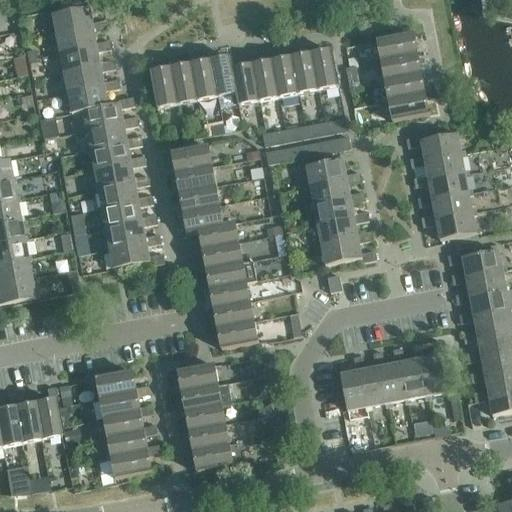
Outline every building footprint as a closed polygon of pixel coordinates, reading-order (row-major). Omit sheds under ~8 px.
[(54,17),(58,38),(94,31),(95,35),(109,33),(107,24),(93,26),(90,10),(54,17)] [(58,38),(62,58),(98,51),(99,55),(113,52),(111,43),(97,46),(95,35),(94,31),(58,38)] [(378,44),(382,65),(418,57),(415,37),(378,44)] [(62,58),(65,77),(102,70),(102,75),(116,72),(115,63),(101,66),(99,55),(98,51),(62,58)] [(332,53),(313,57),(320,94),(340,90),(335,65),(332,53)] [(313,57),(293,61),(300,97),(320,94),(313,57)] [(382,65),(386,84),(422,77),(418,57),(382,65)] [(232,60),(211,64),(218,101),(237,97),(238,97),(233,72),(235,72),(232,60)] [(293,61),(273,65),(280,101),(300,97),(293,61)] [(211,64),(191,68),(198,105),(218,101),(211,64)] [(273,65),(253,69),(260,105),(280,101),(273,65)] [(191,68),(171,72),(178,108),(198,105),(191,68)] [(253,69),(235,72),(233,72),(238,97),(237,97),(239,109),(260,105),(253,69)] [(65,77),(69,97),(105,90),(106,94),(120,92),(118,83),(105,85),(102,75),(102,70),(65,77)] [(178,108),(171,72),(152,75),(159,112),(178,108)] [(386,84),(389,104),(426,98),(422,77),(386,84)] [(73,117),(85,114),(121,107),(122,112),(136,109),(134,100),(119,103),(120,107),(109,109),(106,94),(105,90),(69,97),(73,117)] [(426,98),(389,104),(393,125),(430,118),(426,98)] [(85,114),(88,134),(125,127),(126,132),(139,129),(138,120),(124,122),(122,112),(121,107),(85,114)] [(340,136),(348,134),(346,121),(337,123),(340,136)] [(332,137),(340,136),(337,123),(329,125),(332,137)] [(323,139),(332,137),(329,125),(321,126),(323,139)] [(315,140),(323,139),(321,126),(313,128),(315,140)] [(88,134),(92,154),(129,147),(129,151),(143,149),(141,140),(128,142),(126,132),(125,127),(88,134)] [(307,142),(315,140),(313,128),(304,129),(307,142)] [(299,143),(307,142),(304,129),(296,131),(299,143)] [(290,145),(299,143),(296,131),(288,132),(290,145)] [(282,146),(290,145),(288,132),(280,134),(282,146)] [(274,148),(265,149),(266,152),(266,155),(275,154),(283,152),(291,151),(300,149),(308,148),(316,146),(324,144),(333,143),(341,141),(349,140),(349,137),(348,134),(340,136),(332,137),(323,139),(315,140),(307,142),(299,143),(290,145),(282,146),(274,148)] [(274,148),(282,146),(280,134),(271,135),(274,148)] [(265,149),(274,148),(271,135),(263,137),(265,149)] [(423,149),(425,159),(425,164),(462,157),(458,137),(423,144),(422,140),(407,142),(409,151),(423,149)] [(349,140),(341,141),(343,154),(352,152),(349,140)] [(341,141),(333,143),(335,156),(343,154),(341,141)] [(333,143),(324,144),(327,157),(335,156),(333,143)] [(324,144),(316,146),(319,159),(327,157),(324,144)] [(316,146),(308,148),(310,160),(319,159),(316,146)] [(92,154),(96,174),(132,167),(133,171),(147,168),(145,159),(131,162),(129,151),(129,147),(92,154)] [(308,148),(300,149),(302,162),(310,160),(308,148)] [(173,156),(177,176),(213,169),(210,149),(173,156)] [(300,149),(291,151),(294,163),(302,162),(300,149)] [(291,151),(283,152),(286,165),(294,163),(291,151)] [(283,152),(275,154),(277,166),(286,165),(283,152)] [(277,166),(275,154),(266,155),(269,168),(277,166)] [(426,169),(428,179),(429,184),(466,177),(462,157),(425,164),(425,159),(411,162),(413,171),(426,169)] [(307,170),(311,189),(348,182),(349,187),(362,185),(361,176),(347,178),(344,162),(307,170)] [(0,184),(12,183),(8,163),(0,164),(0,184)] [(96,174),(100,193),(136,186),(137,190),(151,188),(149,179),(135,181),(133,171),(132,167),(96,174)] [(177,176),(181,197),(217,190),(213,169),(177,176)] [(430,188),(432,199),(433,204),(470,197),(466,177),(429,184),(428,179),(415,182),(416,191),(430,188)] [(311,189),(315,209),(351,202),(352,207),(366,204),(364,195),(351,198),(349,187),(348,182),(311,189)] [(0,205),(16,202),(12,183),(0,184),(0,205)] [(100,193),(103,213),(140,206),(141,210),(154,207),(153,198),(139,201),(137,190),(136,186),(100,193)] [(181,197),(184,217),(221,210),(217,190),(181,197)] [(434,208),(436,219),(437,224),(473,217),(470,197),(433,204),(432,199),(418,202),(420,211),(434,208)] [(0,225),(20,222),(16,202),(0,205),(0,225)] [(315,209),(319,229),(355,222),(356,227),(370,224),(368,215),(354,218),(352,207),(351,202),(315,209)] [(103,213),(107,233),(144,226),(144,230),(158,227),(156,218),(143,221),(141,210),(140,206),(103,213)] [(188,237),(200,235),(200,234),(225,229),(225,228),(221,210),(184,217),(188,237)] [(437,224),(436,219),(422,221),(424,230),(438,228),(441,244),(477,237),(473,217),(437,224)] [(0,246),(23,242),(20,222),(0,225),(0,246)] [(319,229),(323,249),(359,242),(360,246),(374,244),(372,235),(358,237),(356,227),(355,222),(319,229)] [(107,233),(111,252),(147,245),(148,249),(162,247),(160,238),(146,240),(144,230),(144,226),(107,233)] [(200,235),(203,253),(240,246),(236,226),(225,228),(225,229),(200,234),(200,235)] [(0,267),(27,262),(23,242),(0,246),(0,267)] [(359,242),(323,249),(326,269),(362,262),(363,266),(377,263),(376,254),(362,257),(360,246),(359,242)] [(147,245),(111,252),(114,272),(150,265),(151,269),(165,266),(164,257),(150,260),(148,249),(147,245)] [(287,257),(285,245),(273,247),(276,259),(287,257)] [(203,253),(207,273),(244,266),(240,246),(203,253)] [(464,266),(466,276),(467,281),(503,274),(500,254),(464,260),(463,256),(449,259),(450,268),(464,266)] [(0,287),(31,282),(27,262),(0,267),(0,287)] [(207,273),(211,293),(248,286),(244,266),(207,273)] [(468,285),(470,296),(471,300),(507,293),(503,274),(467,281),(466,276),(452,279),(454,288),(468,285)] [(328,280),(331,296),(343,294),(340,278),(328,280)] [(0,287),(0,308),(35,302),(31,282),(0,287)] [(283,283),(285,297),(301,294),(299,284),(290,286),(289,282),(283,283)] [(211,293),(215,313),(252,306),(248,286),(211,293)] [(472,305),(474,315),(474,320),(511,313),(507,293),(471,300),(470,296),(456,298),(458,308),(472,305)] [(215,313),(219,332),(255,325),(252,306),(215,313)] [(475,325),(477,335),(478,340),(511,333),(511,318),(511,313),(474,320),(474,315),(460,318),(461,327),(475,325)] [(255,325),(219,332),(223,352),(259,345),(255,325)] [(479,344),(481,355),(482,360),(511,353),(511,333),(478,340),(477,335),(464,338),(465,347),(479,344)] [(436,359),(425,361),(421,362),(428,399),(448,395),(441,360),(445,359),(442,344),(433,346),(436,359)] [(416,363),(405,365),(401,366),(408,403),(428,399),(421,362),(425,361),(422,348),(413,349),(416,363)] [(396,367),(386,369),(381,370),(388,406),(408,403),(401,366),(405,365),(403,351),(394,353),(396,367)] [(483,364),(485,374),(486,379),(511,374),(511,353),(482,360),(481,355),(467,357),(469,366),(483,364)] [(377,371),(366,373),(361,374),(368,410),(388,406),(381,370),(386,369),(383,355),(374,357),(377,371)] [(269,361),(272,373),(280,371),(278,359),(269,361)] [(361,374),(366,373),(363,359),(354,361),(357,374),(341,378),(348,414),(368,410),(361,374)] [(179,375),(183,395),(219,388),(215,368),(179,375)] [(272,373),(274,385),(283,383),(280,371),(272,373)] [(487,383),(489,394),(490,399),(511,394),(511,374),(486,379),(485,374),(471,377),(473,386),(487,383)] [(97,382),(101,402),(138,395),(139,400),(151,397),(149,389),(137,391),(134,375),(97,382)] [(274,385),(276,397),(285,396),(283,383),(274,385)] [(268,386),(248,399),(249,403),(270,399),(269,395),(268,386)] [(187,415),(223,408),(232,406),(229,387),(219,388),(183,395),(187,415)] [(49,403),(38,406),(34,406),(41,443),(61,439),(55,403),(58,403),(55,390),(47,391),(49,403)] [(29,407),(18,409),(14,410),(21,447),(41,443),(34,406),(38,406),(36,394),(27,395),(29,407)] [(511,394),(490,399),(489,394),(475,397),(477,406),(490,403),(493,419),(511,415),(511,394)] [(101,402),(105,422),(142,415),(142,419),(154,417),(153,408),(141,411),(139,400),(138,395),(101,402)] [(276,397),(279,409),(287,408),(285,396),(276,397)] [(10,411),(0,412),(0,443),(1,450),(21,447),(14,410),(18,409),(16,397),(7,399),(10,411)] [(458,397),(450,398),(450,399),(454,423),(462,421),(458,397)] [(259,414),(258,422),(274,419),(272,406),(259,414)] [(187,415),(190,435),(227,428),(223,408),(187,415)] [(279,409),(281,422),(290,420),(287,408),(279,409)] [(105,422),(109,442),(145,435),(146,439),(158,437),(156,428),(144,430),(142,419),(142,415),(105,422)] [(281,422),(283,434),(292,432),(290,420),(281,422)] [(432,427),(415,431),(417,443),(434,440),(432,427)] [(190,435),(194,455),(231,448),(227,428),(190,435)] [(283,434),(286,446),(294,444),(292,432),(283,434)] [(109,442),(112,462),(149,455),(150,458),(162,456),(160,448),(148,450),(146,439),(145,435),(109,442)] [(294,444),(286,446),(288,458),(297,456),(294,444)] [(231,448),(194,455),(198,475),(235,468),(231,448)] [(149,455),(112,462),(116,482),(152,475),(152,478),(165,476),(164,467),(152,470),(150,458),(149,455)] [(425,511),(434,511),(432,499),(423,501),(425,511)] [(404,511),(414,511),(412,503),(403,505),(404,511)] [(511,511),(511,503),(499,506),(499,511),(511,511)]
